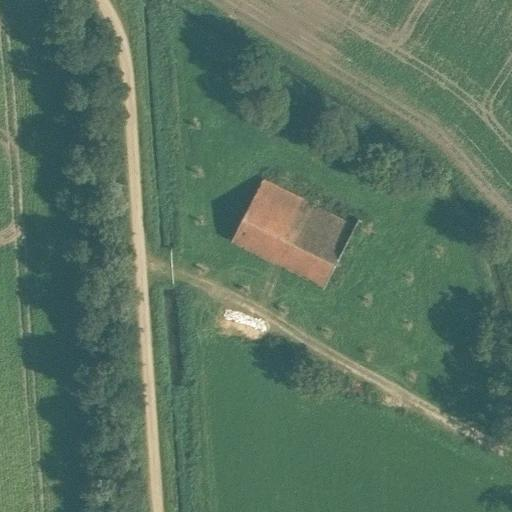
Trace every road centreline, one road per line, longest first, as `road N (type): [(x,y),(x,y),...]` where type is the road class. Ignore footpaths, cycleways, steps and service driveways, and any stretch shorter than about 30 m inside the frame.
road 1 (track): [(104,0),(126,54),(159,511)]
road 2 (track): [(139,254),(511,454)]
